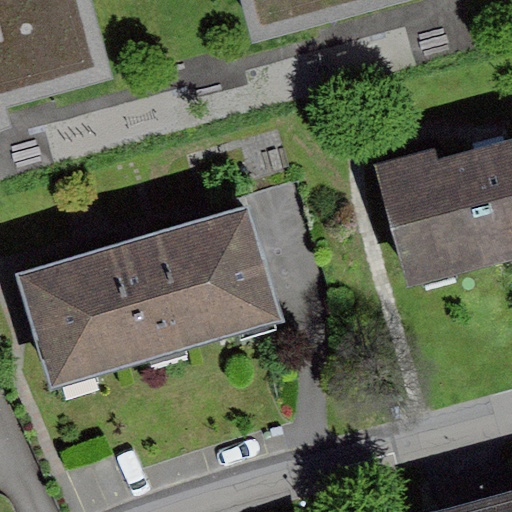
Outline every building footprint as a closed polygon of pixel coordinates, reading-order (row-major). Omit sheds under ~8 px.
[(0,0),(0,136),(1,136),(0,125),(0,111),(111,82),(88,0),(0,0)] [(245,0),(260,52),(449,0),(245,0)] [(436,151),(372,169),(407,296),(511,266),(511,146),(490,153),(440,167),(436,151)] [(249,212),(21,280),(55,391),(282,323),(249,212)] [(511,511),(511,495),(452,511),(511,511)]
